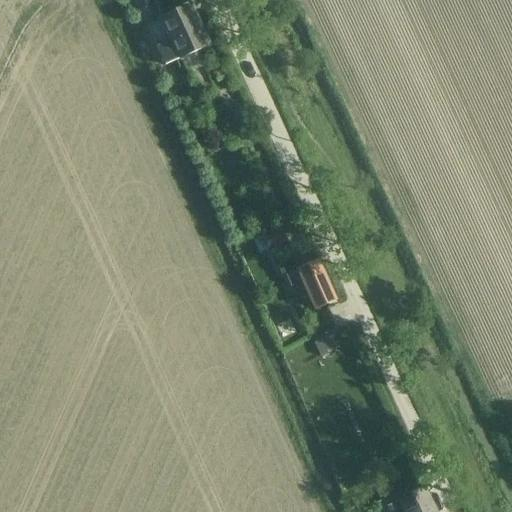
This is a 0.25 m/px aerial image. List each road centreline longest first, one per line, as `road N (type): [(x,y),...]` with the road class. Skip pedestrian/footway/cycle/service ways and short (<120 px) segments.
road 1 (unclassified): [(453,511),(216,0)]
road 2 (track): [(95,0),(323,511)]
